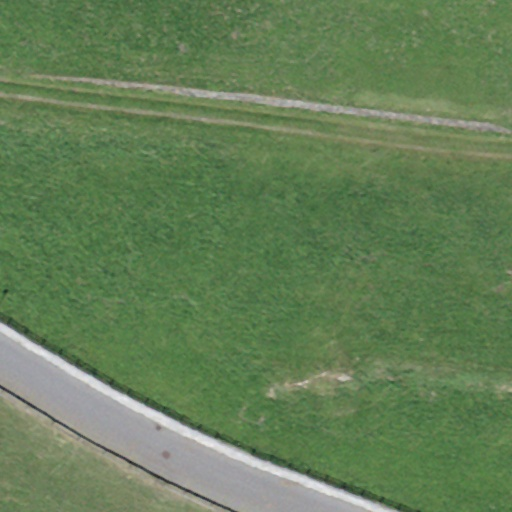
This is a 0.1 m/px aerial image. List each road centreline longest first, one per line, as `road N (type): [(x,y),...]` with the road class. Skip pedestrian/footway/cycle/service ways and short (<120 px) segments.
road 1 (track): [(511,146),(0,81)]
road 2 (unclassified): [(320,511),(0,357)]
